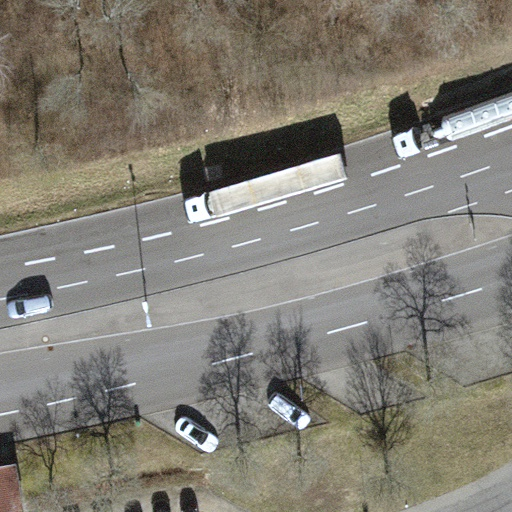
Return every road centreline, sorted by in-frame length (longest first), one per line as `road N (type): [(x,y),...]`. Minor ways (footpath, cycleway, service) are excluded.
road 1 (primary): [(511,166),(169,279),(0,310)]
road 2 (primary): [(0,398),(329,332),(511,280)]
